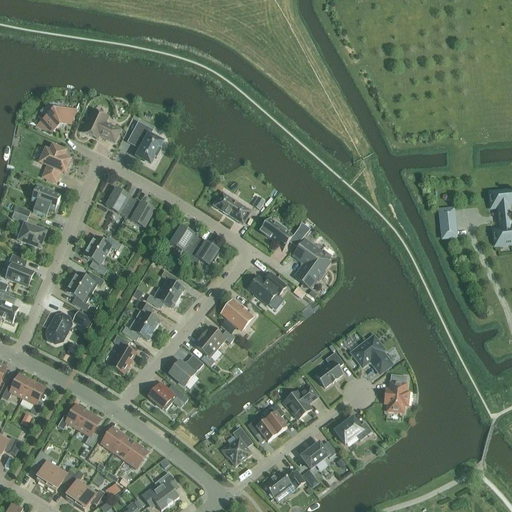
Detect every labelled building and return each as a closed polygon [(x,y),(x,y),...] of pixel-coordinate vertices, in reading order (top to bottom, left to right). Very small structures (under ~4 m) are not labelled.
[(30,124),(52,134),(52,133),(60,127),(70,127),(71,127),(79,104),(76,113),(64,113),(64,104),(50,105),(41,113),(47,120),(39,127),(30,124)] [(107,119),(108,118),(93,112),(83,134),(97,140),(98,140),(97,140),(99,137),(115,144),(121,131),(105,124),(107,119)] [(152,131),(139,124),(128,144),(137,148),(137,147),(142,150),(137,158),(151,165),(154,158),(157,159),(161,152),(159,150),(162,144),(150,137),(152,131)] [(66,153),(56,149),(54,155),(46,151),(41,164),(48,167),(43,178),(56,183),(61,172),(65,174),(65,173),(67,174),(71,163),(70,163),(70,162),(63,159),(66,153)] [(37,187),(30,204),(36,206),(33,213),(46,218),(49,211),(55,213),(61,196),(37,187)] [(125,219),(135,201),(116,191),(115,191),(113,190),(108,199),(110,201),(106,208),(125,219)] [(511,191),(489,194),(491,209),(499,208),(499,216),(500,223),(500,224),(501,231),(494,232),(495,247),(511,245),(511,229),(511,230),(510,223),(511,222),(511,216),(511,214),(509,214),(508,207),(511,206),(511,191)] [(251,213),(222,194),(214,207),(243,226),(251,213)] [(266,202),(259,198),(253,206),(260,211),(266,202)] [(154,212),(135,201),(125,219),(145,229),(154,212)] [(30,213),(15,207),(13,213),(14,213),(28,219),(30,213)] [(440,212),(443,239),(456,238),(453,210),(440,212)] [(14,213),(12,220),(26,225),(28,219),(14,213)] [(269,220),(260,232),(284,250),(293,238),(269,220)] [(310,231),(302,225),(300,227),(300,228),(308,233),(310,231)] [(25,227),(19,242),(40,250),(46,234),(25,227)] [(186,260),(200,240),(190,234),(190,233),(182,228),(170,245),(189,256),(186,260)] [(299,244),(303,239),(298,235),(294,241),(299,244)] [(89,248),(106,258),(112,248),(118,252),(122,246),(110,239),(107,245),(95,238),(89,248)] [(200,240),(186,260),(196,267),(200,261),(209,267),(213,260),(214,261),(214,262),(215,262),(220,253),(219,254),(218,253),(218,251),(210,246),(209,246),(200,240)] [(295,279),(310,290),(317,280),(319,281),(323,275),(322,274),(331,261),(328,259),(329,257),(324,253),(323,255),(305,241),(293,257),(305,265),(295,279)] [(100,267),(106,258),(89,248),(84,258),(95,264),(92,270),(104,277),(107,271),(100,267)] [(27,262),(12,256),(9,264),(12,265),(5,280),(28,289),(34,274),(24,269),(27,262)] [(168,282),(163,291),(179,301),(185,291),(173,284),(177,279),(165,272),(161,278),(168,282)] [(72,284),(91,296),(97,286),(101,288),(104,283),(92,276),(89,281),(78,274),(72,284)] [(279,297),(287,288),(271,275),(264,283),(258,278),(249,290),(268,306),(277,295),(279,297)] [(86,305),(91,296),(72,284),(66,294),(78,301),(74,306),(86,313),(90,307),(86,305)] [(306,294),(299,288),(294,293),(302,300),(306,294)] [(163,291),(159,289),(154,298),(150,296),(147,302),(158,309),(162,304),(173,311),(179,301),(163,291)] [(318,295),(312,291),(309,295),(315,300),(318,295)] [(5,321),(13,325),(19,310),(12,307),(15,301),(0,294),(0,319),(0,320),(4,322),(5,321)] [(222,315),(242,332),(252,319),(232,302),(222,315)] [(140,312),(134,321),(154,333),(160,324),(149,317),(152,311),(140,304),(138,308),(137,310),(140,312)] [(79,314),(74,323),(84,329),(88,328),(90,323),(89,320),(79,314)] [(51,326),(52,329),(47,337),(49,342),(55,345),(62,343),(71,326),(69,319),(63,316),(55,318),(51,326)] [(154,333),(134,321),(129,330),(126,328),(122,334),(134,342),(137,336),(149,343),(154,333)] [(226,322),(221,328),(230,336),(235,329),(226,322)] [(202,337),(218,350),(225,341),(230,345),(235,340),(226,332),(221,337),(210,328),(202,337)] [(113,343),(121,348),(111,365),(125,373),(129,366),(131,362),(136,355),(126,349),(129,344),(117,336),(113,343)] [(210,360),(218,350),(202,337),(194,347),(205,356),(201,361),(210,369),(215,364),(210,360)] [(362,368),(367,364),(368,364),(372,364),(372,365),(373,365),(380,375),(392,366),(382,353),(384,351),(374,338),(352,354),(362,368)] [(329,366),(316,377),(325,389),(332,384),(332,385),(337,381),(337,380),(343,376),(338,369),(344,365),(335,354),(326,361),(329,366)] [(195,376),(194,376),(198,371),(199,371),(204,366),(193,356),(188,362),(188,363),(184,367),(179,363),(169,374),(185,388),(195,376)] [(386,391),(384,405),(388,405),(387,413),(403,415),(404,407),(407,408),(409,394),(405,393),(407,378),(391,376),(389,391),(386,391)] [(11,395),(23,401),(32,383),(20,377),(13,390),(8,387),(2,398),(8,401),(11,395)] [(32,383),(23,401),(34,407),(31,413),(37,417),(43,405),(37,402),(44,390),(32,383)] [(163,410),(166,412),(172,403),(170,402),(174,396),(180,401),(184,396),(172,386),(168,391),(161,385),(149,399),(163,410)] [(298,421),(311,411),(308,406),(318,398),(310,387),(300,395),(298,393),(283,404),(288,410),(289,409),(298,421)] [(271,418),(266,422),(277,436),(287,429),(279,419),(284,416),(276,406),(267,412),(271,418)] [(67,425),(78,432),(88,415),(77,408),(69,420),(64,417),(58,428),(63,432),(67,425)] [(26,415),(20,425),(27,429),(32,419),(26,415)] [(88,415),(78,432),(89,439),(86,445),(91,448),(98,437),(93,434),(100,422),(88,415)] [(277,436),(266,422),(261,425),(257,420),(248,427),(256,437),(260,434),(268,444),(277,436)] [(359,428),(353,420),(335,433),(345,446),(356,437),(360,442),(372,433),(365,424),(359,428)] [(228,458),(235,468),(252,456),(244,445),(250,441),(241,429),(233,435),(238,441),(230,447),(229,446),(221,452),(227,459),(228,458)] [(102,447),(113,455),(125,438),(113,430),(102,447)] [(0,439),(0,460),(5,449),(11,452),(9,454),(10,455),(17,441),(11,438),(8,443),(0,439)] [(113,455),(124,463),(136,446),(125,438),(113,455)] [(322,448),(319,445),(302,458),(311,471),(328,458),(330,460),(337,454),(328,443),(322,448)] [(136,446),(124,463),(136,471),(147,454),(136,446)] [(46,488),(56,471),(47,465),(50,459),(45,456),(37,470),(38,468),(43,471),(36,482),(46,488)] [(341,460),(338,463),(343,469),(346,467),(341,460)] [(165,461),(160,465),(164,469),(169,466),(165,461)] [(67,487),(75,475),(69,472),(66,477),(56,471),(46,488),(56,494),(63,483),(68,486),(67,486),(67,487)] [(77,471),(75,475),(67,487),(68,487),(68,486),(73,489),(66,500),(75,507),(86,490),(78,484),(84,476),(77,471)] [(298,472),(293,476),(287,480),(282,474),(275,479),(275,478),(271,481),(271,482),(264,487),(274,500),(289,489),(292,494),(301,487),(306,483),(298,472)] [(303,476),(308,483),(314,478),(309,472),(303,476)] [(158,490),(170,506),(179,499),(172,490),(177,486),(168,474),(155,484),(159,489),(158,490)] [(130,484),(123,479),(120,483),(126,488),(130,484)] [(111,499),(122,492),(117,484),(106,491),(111,499)] [(95,496),(86,490),(75,507),(82,511),(84,511),(92,502),(97,505),(95,507),(95,508),(104,495),(99,491),(95,496)] [(160,511),(161,511),(170,506),(158,490),(153,494),(151,490),(142,497),(149,507),(154,504),(160,511)] [(138,502),(134,505),(139,511),(143,508),(138,502)]
